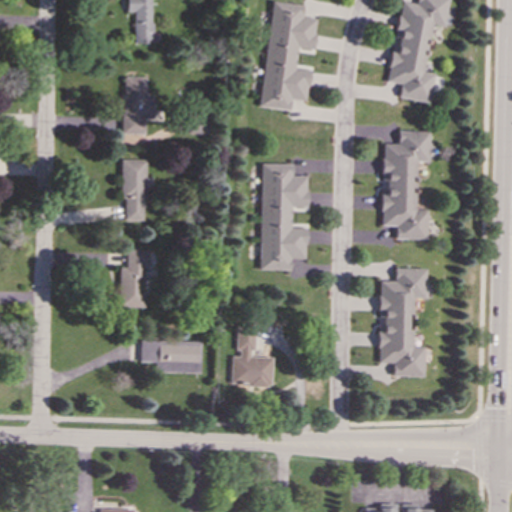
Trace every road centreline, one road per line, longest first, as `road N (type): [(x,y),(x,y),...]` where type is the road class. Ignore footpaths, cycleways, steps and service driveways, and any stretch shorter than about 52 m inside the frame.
road 1 (secondary): [(509,0),(497,511)]
road 2 (residential): [(500,452),(0,437)]
road 3 (residential): [(365,0),(346,82),(336,448)]
road 4 (residential): [(39,438),(46,0)]
